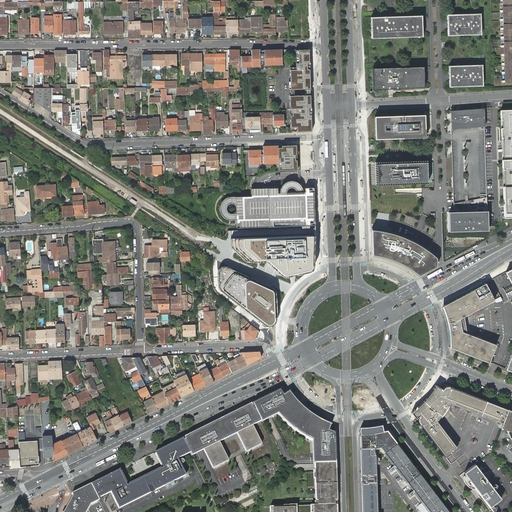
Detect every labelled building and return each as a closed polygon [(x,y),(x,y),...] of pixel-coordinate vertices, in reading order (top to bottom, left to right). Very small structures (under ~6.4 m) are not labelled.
[(70,10),(79,11),(79,1),(71,1),(70,1),(70,10)] [(133,7),(140,7),(140,1),(128,2),(128,7),(128,21),(131,21),(133,21),(133,7)] [(175,5),(175,1),(174,1),(163,1),(163,6),(163,15),(164,15),(164,7),(164,5),(175,5)] [(225,11),(224,1),(220,1),(216,1),(214,1),(214,14),(218,14),(221,11),(225,11)] [(45,6),(53,5),(54,2),(44,2),(41,2),(41,4),(41,10),(45,10),(45,6)] [(511,2),(503,3),(503,10),(500,10),(500,12),(503,12),(511,11),(511,2)] [(511,11),(503,12),(503,19),(500,19),(500,21),(503,21),(511,20),(511,11)] [(481,13),(447,14),(448,36),(481,35),(481,13)] [(84,14),(79,14),(79,33),(89,33),(89,28),(84,28),(84,14)] [(91,15),(91,34),(99,34),(99,14),(97,14),(97,15),(91,15)] [(270,15),(270,21),(270,28),(263,28),(263,34),(276,34),(275,15),(270,15)] [(423,36),(422,15),(371,17),(371,38),(423,36)] [(72,21),(71,17),(64,17),(64,33),(76,33),(76,21),(72,21)] [(214,17),(202,17),(202,28),(202,34),(214,34),(214,33),(214,24),(214,19),(214,17)] [(239,33),(239,24),(239,17),(229,17),(229,20),(225,20),(226,21),(226,24),(226,33),(230,33),(230,31),(232,31),(232,32),(239,33)] [(251,24),(251,32),(262,32),(262,17),(251,17),(251,24)] [(53,31),(53,19),(44,18),(44,31),(53,31)] [(201,19),(188,20),(188,29),(202,28),(201,19)] [(214,24),(214,33),(226,33),(226,24),(225,22),(218,22),(218,19),(214,19),(214,24)] [(176,20),(176,33),(186,32),(186,20),(176,20)] [(511,29),(511,20),(503,21),(504,27),(500,28),(501,30),(504,30),(511,29)] [(18,21),(18,34),(29,34),(29,21),(18,21)] [(128,38),(141,39),(141,34),(141,23),(131,23),(131,21),(128,21),(128,38)] [(163,21),(153,21),(153,34),(163,34),(163,21)] [(288,31),(288,21),(277,21),(277,32),(288,32),(288,31)] [(104,33),(116,33),(116,23),(104,23),(104,33)] [(141,34),(152,34),(152,23),(141,23),(141,34)] [(242,32),(251,32),(251,24),(239,24),(239,33),(239,34),(242,34),(242,32)] [(511,38),(511,29),(504,30),(504,36),(501,36),(501,38),(504,38),(511,38)] [(511,46),(511,38),(504,38),(504,45),(501,45),(501,47),(504,47),(511,46)] [(511,55),(511,46),(504,47),(504,54),(501,54),(501,56),(504,56),(511,55)] [(260,65),(282,65),(282,50),(260,50),(260,49),(252,50),(252,56),(241,56),(242,67),(260,67),(260,65)] [(290,67),(291,89),(294,89),(306,89),(311,89),(309,49),(296,50),(296,67),(290,67)] [(39,50),(34,50),(34,57),(34,60),(34,70),(34,73),(34,76),(34,88),(43,88),(43,81),(43,80),(40,80),(39,50)] [(67,50),(55,50),(55,62),(67,62),(67,54),(67,50)] [(127,50),(127,69),(130,69),(131,59),(136,60),(136,50),(127,50)] [(143,67),(142,67),(142,73),(152,73),(152,67),(148,67),(148,50),(143,50),(143,67)] [(240,50),(230,50),(230,60),(230,64),(236,64),(237,64),(237,66),(240,66),(240,50)] [(77,54),(67,54),(67,62),(67,72),(77,72),(77,54)] [(202,54),(189,54),(189,64),(189,70),(194,70),(194,66),(202,66),(202,54)] [(214,64),(215,54),(206,54),(206,69),(214,69),(214,64)] [(224,54),(215,54),(214,64),(224,65),(224,54)] [(21,55),(11,55),(11,61),(11,66),(19,66),(19,70),(22,70),(22,66),(21,66),(21,55)] [(48,55),(44,55),(44,69),(54,69),(54,58),(50,58),(48,58),(49,56),(48,55)] [(164,55),(152,55),(152,65),(164,65),(164,55)] [(177,55),(164,55),(164,65),(177,65),(177,55)] [(511,64),(511,55),(504,56),(505,63),(501,63),(502,65),(505,65),(511,64)] [(126,56),(117,56),(117,64),(117,78),(123,78),(123,63),(126,63),(126,56)] [(11,66),(11,61),(8,61),(7,69),(6,72),(0,72),(0,76),(0,82),(10,82),(10,72),(11,72),(11,69),(11,66)] [(511,73),(511,64),(505,65),(505,72),(502,72),(502,73),(505,73),(511,73)] [(482,65),(449,66),(449,87),(483,86),(482,65)] [(424,88),(424,67),(372,68),(373,89),(424,88)] [(78,70),(78,80),(79,84),(81,84),(87,84),(86,71),(81,71),(81,70),(78,70)] [(511,82),(511,73),(505,73),(505,80),(502,80),(502,82),(511,82)] [(23,92),(15,87),(11,94),(19,98),(18,100),(28,106),(31,101),(28,99),(30,95),(24,92),(23,92)] [(221,87),(214,87),(215,90),(223,90),(223,97),(228,97),(227,87),(221,87)] [(43,88),(34,88),(34,97),(34,101),(52,112),(52,111),(52,101),(52,92),(52,90),(52,88),(43,88)] [(86,88),(79,88),(80,104),(80,109),(80,117),(80,121),(86,120),(86,117),(86,110),(88,110),(88,103),(86,103),(86,94),(86,88)] [(167,89),(160,89),(161,95),(161,102),(172,101),(172,96),(167,95),(167,89)] [(125,100),(124,93),(120,93),(120,100),(116,101),(116,109),(124,109),(123,100),(125,100)] [(311,95),(289,96),(290,125),(290,131),(297,131),(297,132),(312,132),(311,95)] [(80,117),(80,109),(75,108),(75,100),(72,100),(72,119),(74,119),(74,117),(80,117)] [(59,118),(63,118),(63,112),(63,107),(63,102),(62,101),(52,101),(52,111),(59,111),(59,118)] [(232,105),(232,119),(240,119),(240,124),(233,124),(233,134),(242,134),(242,129),(241,118),(241,113),(241,110),(241,104),(232,105)] [(485,126),(484,108),(451,111),(452,129),(485,126)] [(511,109),(500,110),(500,119),(502,119),(502,129),(501,129),(501,137),(502,137),(503,160),(502,160),(502,169),(504,169),(504,186),(503,186),(503,200),(505,200),(505,203),(503,203),(504,218),(511,217),(511,109)] [(190,117),(190,111),(177,111),(178,130),(186,130),(186,120),(190,120),(190,117)] [(273,115),(272,112),(260,113),(260,116),(260,130),(260,131),(264,132),(264,123),(273,123),(273,115)] [(203,121),(202,114),(195,114),(195,116),(190,117),(190,120),(190,130),(199,130),(199,126),(203,126),(203,121)] [(227,115),(217,116),(217,128),(228,128),(227,115)] [(283,115),(273,115),(273,123),(273,126),(278,126),(278,125),(284,125),(283,115)] [(426,138),(425,115),(377,117),(378,139),(426,138)] [(246,118),(241,118),(242,129),(251,129),(251,130),(260,130),(260,116),(246,117),(246,118)] [(147,119),(148,131),(159,130),(159,117),(154,118),(154,119),(147,119)] [(103,118),(92,118),(92,122),(93,134),(103,133),(103,131),(103,118)] [(116,130),(115,119),(105,120),(105,130),(116,130)] [(136,132),(148,131),(147,119),(135,120),(136,132)] [(136,132),(135,120),(125,120),(126,133),(136,132)] [(203,130),(203,134),(213,134),(213,121),(203,121),(203,126),(203,130)] [(263,150),(248,151),(248,164),(278,164),(278,170),(300,170),(299,163),(299,154),(299,150),(299,145),(282,146),(263,146),(263,150)] [(206,164),(206,168),(216,168),(216,167),(216,165),(219,165),(218,155),(210,155),(210,153),(206,153),(206,155),(206,164)] [(236,153),(222,154),(222,164),(236,164),(236,153)] [(127,157),(127,165),(140,165),(139,155),(139,154),(135,154),(135,157),(127,157)] [(140,165),(140,167),(145,167),(145,174),(153,174),(153,173),(152,165),(152,156),(143,156),(143,155),(139,155),(140,165)] [(177,155),(168,155),(168,167),(174,167),(174,172),(178,172),(177,167),(177,155)] [(189,155),(177,155),(177,167),(185,167),(185,166),(190,166),(189,155)] [(202,155),(189,155),(190,166),(189,169),(195,169),(195,168),(198,168),(199,166),(199,161),(202,161),(202,155)] [(161,156),(152,156),(152,165),(153,173),(162,172),(161,156)] [(127,165),(127,157),(111,157),(112,166),(127,165)] [(428,183),(427,161),(404,161),(390,162),(377,162),(378,185),(428,183)] [(131,171),(128,177),(135,181),(138,176),(131,171)] [(78,182),(70,176),(71,187),(79,186),(78,182)] [(15,178),(11,178),(13,194),(21,193),(20,187),(24,187),(23,180),(16,180),(15,178)] [(236,219),(237,227),(267,226),(301,225),(302,228),(309,227),(309,225),(315,225),(314,187),(304,187),(304,192),(303,192),(302,190),(301,187),(298,183),(295,181),(292,180),(289,180),(287,181),(284,183),(280,186),(279,190),(279,193),(278,193),(277,188),(271,188),(260,189),(250,189),(251,197),(235,197),(236,198),(231,197),(229,197),(227,198),(225,199),(222,202),(220,204),(220,207),(220,212),(222,215),(224,218),(226,219),(230,220),(233,220),(236,219)] [(153,189),(140,181),(141,185),(145,187),(153,193),(153,189)] [(0,204),(7,204),(8,204),(8,195),(12,194),(11,187),(7,187),(6,182),(0,182),(0,204)] [(55,185),(37,186),(37,197),(55,196),(55,185)] [(72,196),(72,206),(73,216),(84,215),(84,209),(82,209),(82,201),(83,201),(83,196),(72,196)] [(99,202),(87,202),(88,214),(104,213),(104,206),(99,206),(99,202)] [(72,206),(61,207),(62,216),(73,216),(72,206)] [(450,231),(488,230),(488,211),(454,211),(449,211),(450,231)] [(420,275),(437,266),(437,255),(431,252),(421,245),(413,241),(409,239),(404,237),(398,234),(392,233),(387,231),(380,230),(371,229),(372,256),(378,257),(384,258),(392,261),(395,262),(400,264),(405,266),(412,270),(420,275)] [(312,235),(230,238),(230,247),(247,262),(249,262),(251,263),(269,262),(281,273),(283,275),(287,275),(307,270),(309,270),(311,268),(312,266),(312,235)] [(168,251),(167,239),(153,240),(153,246),(145,246),(146,256),(155,256),(160,255),(160,254),(157,253),(157,245),(159,245),(159,246),(164,246),(164,251),(168,251)] [(115,262),(114,243),(103,243),(103,241),(92,241),(93,255),(101,255),(102,258),(99,258),(99,262),(107,262),(115,262)] [(19,242),(9,243),(10,256),(20,255),(19,242)] [(183,244),(180,244),(181,261),(191,260),(190,251),(181,251),(181,249),(183,249),(183,244)] [(69,262),(68,247),(57,247),(58,255),(58,261),(58,263),(61,263),(60,258),(65,257),(65,262),(69,262)] [(45,255),(40,256),(41,271),(48,270),(49,260),(45,255)] [(48,270),(49,278),(57,277),(57,269),(52,269),(52,260),(49,260),(48,270)] [(115,262),(107,262),(108,274),(116,274),(118,274),(128,273),(127,267),(116,268),(115,262)] [(160,262),(150,263),(150,271),(152,271),(153,275),(160,275),(160,262)] [(86,289),(95,289),(95,284),(90,284),(89,264),(76,264),(77,270),(82,270),(82,278),(83,283),(85,283),(85,289),(86,289)] [(33,292),(43,292),(41,271),(41,267),(31,268),(31,278),(37,277),(38,287),(31,287),(31,284),(28,284),(28,287),(28,293),(31,292),(33,292)] [(221,268),(219,272),(220,286),(221,288),(222,290),(267,325),(270,325),(274,325),(276,323),(278,320),(276,295),(275,292),(229,267),(225,267),(221,268)] [(101,284),(101,285),(107,285),(107,284),(119,284),(118,274),(116,274),(108,274),(101,275),(101,284)] [(169,287),(169,285),(169,284),(162,284),(161,277),(153,278),(153,281),(152,281),(152,286),(161,286),(161,287),(169,287)] [(451,348),(489,362),(496,344),(466,333),(464,316),(495,300),(485,283),(444,305),(446,311),(447,315),(449,319),(450,324),(450,329),(451,337),(451,340),(451,348)] [(165,300),(169,299),(169,290),(167,290),(167,289),(154,289),(154,298),(165,298),(165,300)] [(120,291),(111,292),(112,303),(120,303),(120,291)] [(34,304),(34,298),(33,292),(31,292),(31,296),(22,296),(23,306),(33,305),(33,304),(34,304)] [(172,313),(182,313),(182,308),(182,295),(180,295),(180,299),(173,299),(173,297),(171,297),(172,313)] [(9,311),(21,310),(20,297),(5,299),(6,314),(10,314),(9,311)] [(169,309),(168,301),(154,301),(154,308),(159,308),(159,309),(169,309)] [(124,308),(115,308),(116,316),(124,316),(127,316),(127,313),(134,313),(134,307),(124,308)] [(108,308),(103,308),(103,314),(103,321),(116,320),(116,316),(115,308),(108,308)] [(209,331),(208,311),(205,311),(205,321),(200,321),(200,331),(209,331)] [(106,346),(104,326),(103,321),(90,322),(91,335),(99,334),(100,346),(106,346)] [(220,335),(229,335),(229,322),(222,322),(220,322),(220,335)] [(260,333),(258,330),(251,324),(250,323),(246,329),(240,329),(240,339),(254,339),(258,338),(260,333)] [(65,340),(65,334),(64,331),(64,324),(55,324),(56,330),(56,342),(65,342),(65,340)] [(195,335),(195,324),(183,324),(183,336),(195,335)] [(159,343),(169,343),(169,327),(156,327),(156,333),(159,333),(159,343)] [(130,328),(117,329),(117,340),(121,340),(121,339),(121,337),(126,337),(126,339),(131,338),(130,328)] [(41,343),(46,343),(45,330),(35,331),(36,344),(36,349),(41,349),(41,343)] [(46,343),(56,342),(56,330),(45,330),(46,343)] [(36,344),(35,331),(25,332),(26,344),(36,344)] [(8,351),(20,350),(19,338),(7,339),(7,344),(8,351)] [(240,368),(248,365),(242,352),(239,353),(240,355),(235,359),(240,368)] [(248,365),(261,358),(260,352),(242,352),(248,365)] [(206,385),(214,381),(209,370),(205,363),(200,366),(198,361),(195,355),(191,355),(200,374),(206,385)] [(167,356),(162,356),(167,367),(171,365),(167,356)] [(146,357),(153,370),(156,369),(155,367),(160,364),(157,357),(146,357)] [(136,366),(132,358),(121,359),(124,364),(122,365),(125,372),(136,366)] [(139,371),(140,374),(146,371),(139,358),(132,358),(136,366),(139,371)] [(232,372),(240,368),(235,359),(230,362),(229,360),(227,361),(232,372)] [(92,360),(86,360),(86,375),(95,374),(96,375),(99,374),(92,360)] [(223,377),(232,372),(227,361),(226,360),(217,364),(217,365),(223,377)] [(58,362),(48,362),(48,366),(49,381),(49,385),(51,385),(51,375),(59,375),(59,378),(62,378),(61,376),(61,371),(58,372),(58,362)] [(15,364),(14,364),(14,369),(14,375),(15,389),(19,389),(19,383),(22,383),(22,379),(23,379),(22,365),(15,365),(15,364)] [(214,381),(223,377),(217,365),(209,370),(214,381)] [(49,381),(48,366),(39,367),(39,382),(49,381)] [(162,375),(162,376),(169,372),(167,367),(163,369),(164,369),(160,371),(161,373),(158,374),(159,376),(162,375)] [(14,369),(6,369),(7,395),(10,394),(9,376),(14,375),(14,369)] [(126,377),(127,381),(132,378),(140,374),(139,371),(126,377)] [(75,373),(67,376),(72,388),(81,384),(75,373)] [(140,374),(132,378),(135,383),(142,379),(140,374)] [(194,391),(206,385),(200,374),(189,380),(194,391)] [(182,397),(194,391),(189,380),(186,375),(174,381),(175,384),(182,397)] [(91,379),(83,382),(87,390),(89,395),(94,392),(96,391),(95,388),(91,379)] [(170,403),(182,397),(175,384),(173,385),(174,388),(166,392),(165,390),(163,391),(170,403)] [(416,419),(426,431),(445,457),(457,447),(437,420),(450,403),(502,423),(508,409),(444,384),(441,388),(440,389),(440,390),(436,395),(436,396),(429,404),(428,405),(427,406),(425,408),(423,410),(422,411),(425,412),(423,414),(416,419)] [(419,408),(422,411),(423,410),(425,408),(427,406),(428,405),(429,404),(436,396),(436,395),(440,390),(440,389),(441,388),(436,385),(431,392),(428,396),(421,404),(418,407),(419,408)] [(147,387),(138,392),(144,402),(152,398),(150,393),(147,387)] [(84,402),(91,399),(89,395),(87,390),(75,396),(79,404),(80,404),(81,407),(85,405),(84,402)] [(91,484),(98,498),(111,492),(119,508),(120,508),(186,475),(177,459),(190,453),(191,455),(203,449),(213,468),(228,460),(219,442),(237,433),(246,451),(261,444),(252,425),(277,413),(288,424),(312,441),(313,464),(336,463),(334,433),(328,431),(327,431),(325,430),(322,429),(320,428),(318,427),(317,426),(313,424),(308,421),(306,419),(303,417),(301,416),(299,414),(297,411),(294,409),(292,407),(289,404),(287,401),(284,398),(283,396),(279,390),(154,452),(162,468),(127,485),(119,470),(91,484)] [(99,395),(97,391),(96,391),(94,392),(89,395),(91,399),(99,395)] [(158,409),(170,403),(163,391),(154,396),(152,392),(150,393),(152,398),(158,409)] [(288,393),(283,396),(284,398),(287,401),(289,404),(292,407),(294,409),(297,411),(299,414),(301,416),(303,417),(306,419),(308,421),(313,424),(317,426),(318,427),(320,428),(322,429),(325,430),(327,431),(328,431),(330,425),(322,422),(316,419),(302,408),(297,403),(293,399),(288,393)] [(69,396),(67,397),(73,409),(79,406),(75,396),(70,399),(69,396)] [(39,403),(38,397),(16,400),(16,407),(21,406),(39,403)] [(73,409),(67,397),(65,398),(67,401),(62,403),(66,412),(73,409)] [(152,398),(144,402),(150,413),(158,409),(152,398)] [(422,411),(419,408),(418,407),(417,407),(411,412),(415,417),(418,414),(422,411)] [(116,430),(124,426),(119,416),(115,408),(113,409),(117,416),(112,418),(109,411),(107,412),(109,416),(116,430)] [(511,410),(508,409),(500,428),(511,432),(511,435),(511,439),(511,440),(511,410)] [(124,426),(132,422),(128,412),(119,416),(124,426)] [(91,426),(92,430),(96,428),(95,425),(100,423),(95,413),(86,417),(91,426)] [(110,433),(116,430),(109,416),(103,419),(110,433)] [(90,443),(97,439),(92,430),(91,426),(83,430),(90,443)] [(18,432),(18,428),(8,428),(8,436),(18,436),(18,438),(24,439),(24,432),(18,432)] [(383,434),(381,428),(374,430),(369,431),(363,430),(359,430),(360,436),(362,437),(365,437),(368,437),(370,437),(373,437),(378,436),(380,435),(381,435),(383,434)] [(83,446),(90,443),(83,430),(77,433),(83,446)] [(77,433),(69,437),(75,450),(83,446),(77,433)] [(376,511),(376,496),(376,484),(375,458),(374,454),(374,451),(380,449),(382,452),(387,459),(415,495),(428,511),(440,511),(445,509),(434,495),(399,449),(397,446),(394,442),(389,436),(387,433),(385,433),(383,434),(381,435),(380,435),(378,436),(373,437),(370,437),(368,437),(365,437),(362,437),(360,436),(360,438),(360,441),(360,443),(360,445),(360,447),(360,457),(360,463),(361,473),(361,484),(361,494),(362,497),(362,508),(362,511),(376,511)] [(52,436),(43,437),(44,458),(53,457),(52,436)] [(62,441),(68,454),(75,450),(69,437),(62,441)] [(38,441),(19,442),(21,467),(39,466),(38,441)] [(54,461),(68,454),(62,441),(53,445),(54,461)] [(5,451),(0,451),(0,464),(9,464),(9,453),(9,450),(5,451)] [(10,468),(20,467),(19,453),(9,453),(9,464),(10,468)] [(215,469),(220,478),(230,473),(225,463),(215,469)] [(337,511),(336,463),(313,464),(314,509),(267,510),(266,511),(337,511)] [(475,464),(464,472),(466,474),(463,476),(464,478),(464,479),(464,481),(465,482),(466,483),(466,484),(467,485),(468,486),(469,487),(470,488),(472,488),(473,489),(475,489),(476,489),(490,507),(501,498),(497,493),(494,489),(484,475),(480,470),(475,464)] [(86,511),(90,504),(99,500),(91,484),(82,488),(72,493),(73,496),(75,499),(67,511),(86,511)] [(67,511),(75,499),(73,496),(64,511),(63,511),(67,511)]
